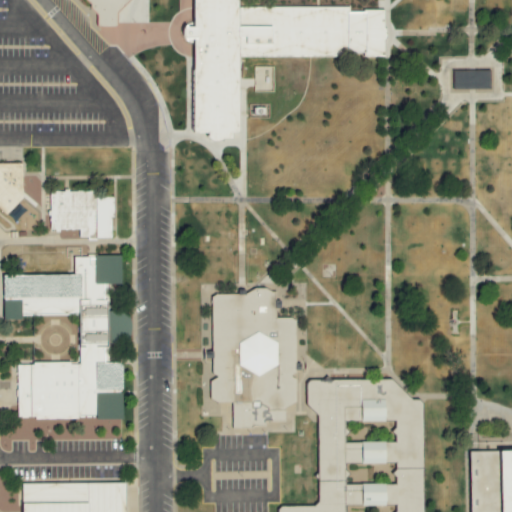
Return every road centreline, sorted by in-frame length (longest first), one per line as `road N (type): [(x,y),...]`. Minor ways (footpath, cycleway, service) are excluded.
road 1 (residential): [(143,112),(151,141),(155,511)]
road 2 (residential): [(0,459),(155,458)]
road 3 (residential): [(49,0),(143,112)]
